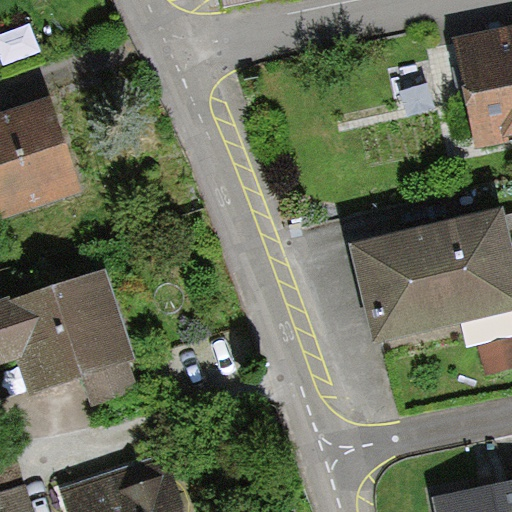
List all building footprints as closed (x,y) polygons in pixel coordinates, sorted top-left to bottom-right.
[(511,25),(452,38),(475,149),(511,141),(511,25)] [(0,220),(77,198),(47,97),(0,111),(0,220)] [(504,207),(349,243),(373,343),(511,310),(511,242),(511,241),(504,207)] [(125,363),(98,273),(0,302),(0,357),(14,353),(27,393),(125,363)] [(511,338),(479,347),(486,374),(511,367),(511,338)] [(0,511),(20,511),(0,446),(0,511)] [(175,511),(161,461),(62,488),(69,511),(175,511)] [(511,511),(511,481),(433,498),(436,511),(511,511)]
